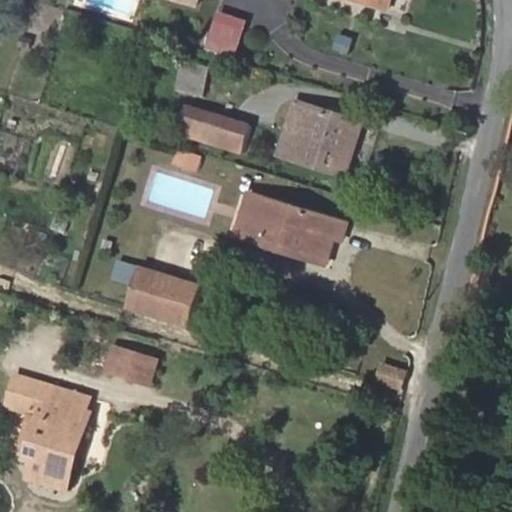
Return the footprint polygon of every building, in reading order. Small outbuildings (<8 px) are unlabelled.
[(363,0),(391,9),(393,0),(363,0)] [(323,23),(322,44),(340,46),(341,24),(323,23)] [(356,53),(372,56),(376,39),(359,35),(356,53)] [(204,96),(208,69),(182,65),(178,92),(204,96)] [(270,87),(273,75),(251,68),(247,80),(270,87)] [(299,100),(282,155),(352,177),(368,121),(299,100)] [(186,138),(204,144),(212,118),(193,112),(186,138)] [(212,118),(204,144),(248,157),(255,132),(212,118)] [(197,168),(201,156),(179,149),(175,161),(197,168)] [(249,238),(263,196),(249,192),(236,234),(249,238)] [(249,238),(272,246),(274,239),(332,257),(338,238),(345,240),(349,225),(263,196),(249,238)] [(68,232),(72,216),(57,212),(53,229),(68,232)] [(274,239),(272,246),(329,265),(332,257),(274,239)] [(140,269),(128,306),(191,326),(202,288),(140,269)] [(120,376),(128,349),(121,347),(112,374),(120,376)] [(132,380),(140,353),(128,349),(120,376),(132,380)] [(151,386),(159,358),(140,353),(132,380),(151,386)] [(404,390),(410,370),(385,361),(384,364),(370,360),(364,376),(379,380),(378,383),(404,390)] [(8,403),(33,410),(42,381),(16,373),(8,403)] [(33,410),(41,413),(48,415),(57,386),(42,381),(33,410)] [(48,415),(41,413),(28,455),(36,458),(31,474),(71,486),(82,452),(76,450),(89,409),(92,397),(57,386),(48,415)] [(76,450),(82,452),(95,411),(89,409),(76,450)]
